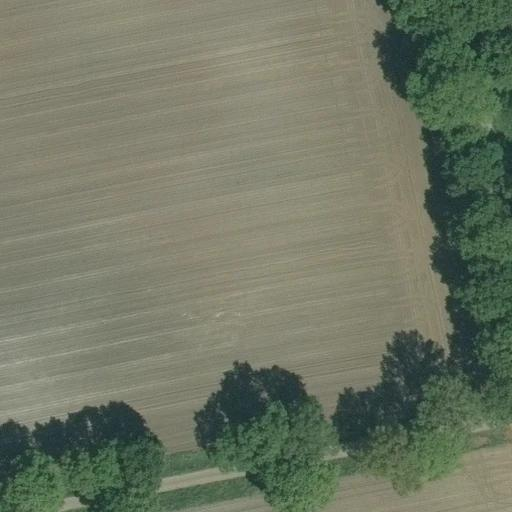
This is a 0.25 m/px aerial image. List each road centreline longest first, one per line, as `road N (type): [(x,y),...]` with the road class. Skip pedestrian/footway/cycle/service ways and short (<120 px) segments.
road 1 (unclassified): [(41,511),(511,417)]
road 2 (residential): [(511,270),(457,0)]
